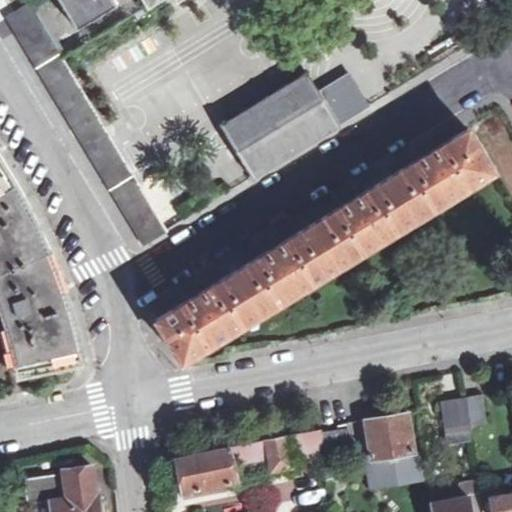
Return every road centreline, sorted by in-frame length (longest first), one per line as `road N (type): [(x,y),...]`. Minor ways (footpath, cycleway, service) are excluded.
road 1 (residential): [(119,290),(511,66)]
road 2 (residential): [(134,407),(511,330)]
road 3 (residential): [(119,290),(0,86)]
road 4 (residential): [(0,433),(134,407)]
